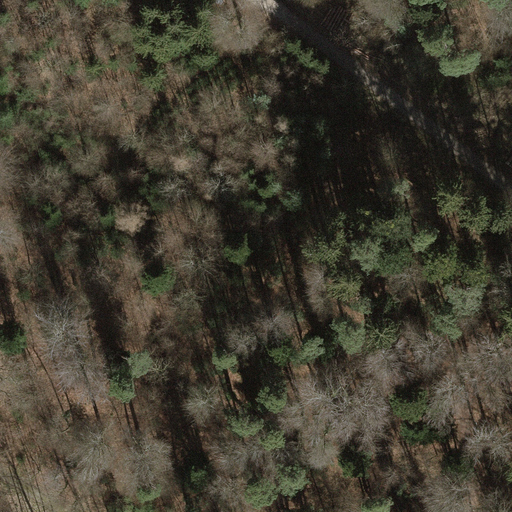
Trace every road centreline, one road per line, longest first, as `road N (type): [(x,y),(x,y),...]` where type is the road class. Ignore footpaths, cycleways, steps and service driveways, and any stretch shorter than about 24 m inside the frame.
road 1 (track): [(511,339),(336,370),(262,369),(156,321),(48,258)]
road 2 (track): [(471,420),(397,330),(352,229),(249,67),(243,44),(265,3)]
road 3 (track): [(511,196),(260,0)]
road 4 (track): [(486,511),(471,420),(483,363),(511,340)]
